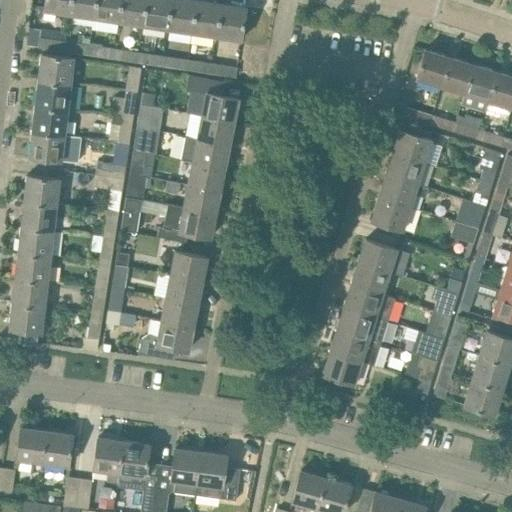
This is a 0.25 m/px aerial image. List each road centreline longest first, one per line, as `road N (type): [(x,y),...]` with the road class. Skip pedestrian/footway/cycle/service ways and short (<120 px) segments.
road 1 (residential): [(287,423),(397,73),(410,2)]
road 2 (residential): [(205,411),(286,0)]
road 3 (residential): [(511,485),(287,423)]
road 4 (residential): [(205,411),(0,383)]
